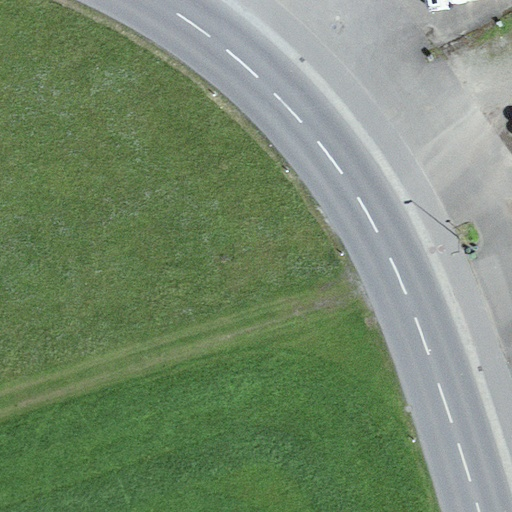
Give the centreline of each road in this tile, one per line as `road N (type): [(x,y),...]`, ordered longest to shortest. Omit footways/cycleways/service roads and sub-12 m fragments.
road 1 (secondary): [(480,511),(394,263),(342,173),(277,95),(210,35),(152,0)]
road 2 (track): [(342,173),(511,109)]
